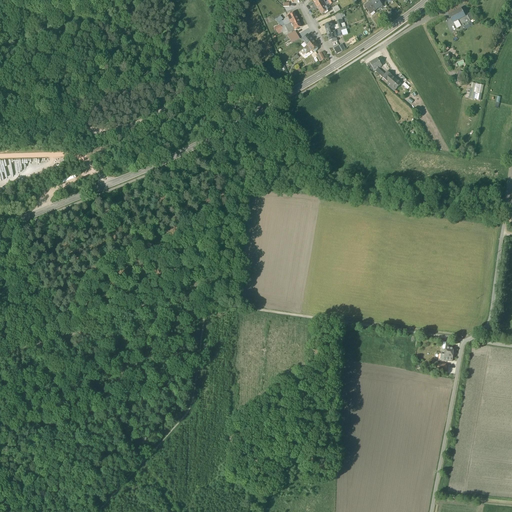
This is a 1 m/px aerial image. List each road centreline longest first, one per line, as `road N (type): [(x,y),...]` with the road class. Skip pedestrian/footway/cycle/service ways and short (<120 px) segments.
road 1 (secondary): [(0,227),(164,161),(335,65)]
road 2 (track): [(206,302),(466,341)]
road 3 (track): [(206,302),(190,407),(143,462)]
road 4 (unclassified): [(430,511),(466,341)]
road 5 (residential): [(489,322),(511,164)]
road 6 (track): [(63,336),(174,293),(206,302)]
road 7 (track): [(111,182),(75,154),(0,156)]
